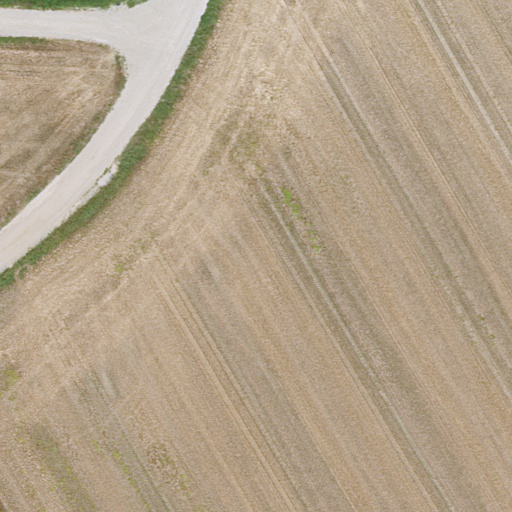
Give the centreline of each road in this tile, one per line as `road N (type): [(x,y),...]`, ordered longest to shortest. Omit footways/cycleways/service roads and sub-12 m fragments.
road 1 (track): [(0,253),(101,161),(147,74),(153,33)]
road 2 (track): [(180,0),(153,33),(0,25)]
